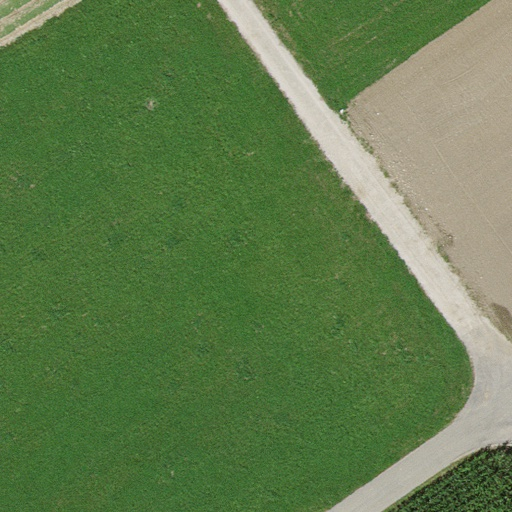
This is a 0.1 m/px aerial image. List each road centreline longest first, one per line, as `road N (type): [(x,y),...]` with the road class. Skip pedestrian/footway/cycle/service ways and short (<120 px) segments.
road 1 (track): [(511,381),(235,0)]
road 2 (track): [(356,511),(511,405)]
